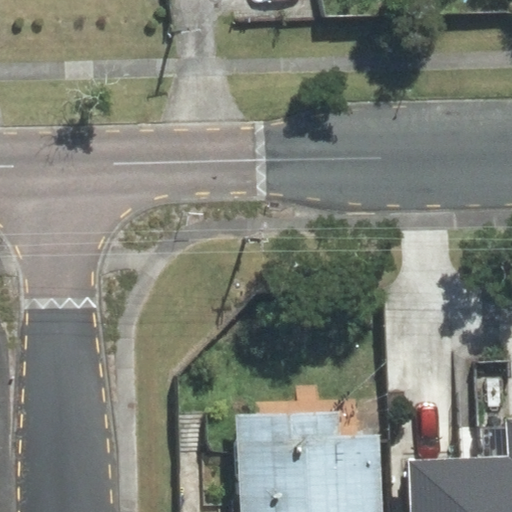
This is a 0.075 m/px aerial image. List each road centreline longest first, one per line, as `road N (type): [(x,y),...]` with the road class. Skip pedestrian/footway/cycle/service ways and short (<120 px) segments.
road 1 (unclassified): [(50,164),(511,154)]
road 2 (residential): [(50,164),(63,511)]
